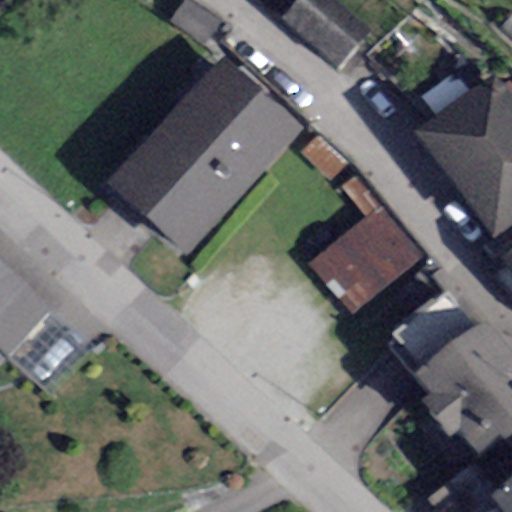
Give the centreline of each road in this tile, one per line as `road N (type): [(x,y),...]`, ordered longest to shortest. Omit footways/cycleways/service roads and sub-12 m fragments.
road 1 (tertiary): [(355,511),(0,184)]
road 2 (residential): [(511,319),(414,189),(322,86),(226,0)]
